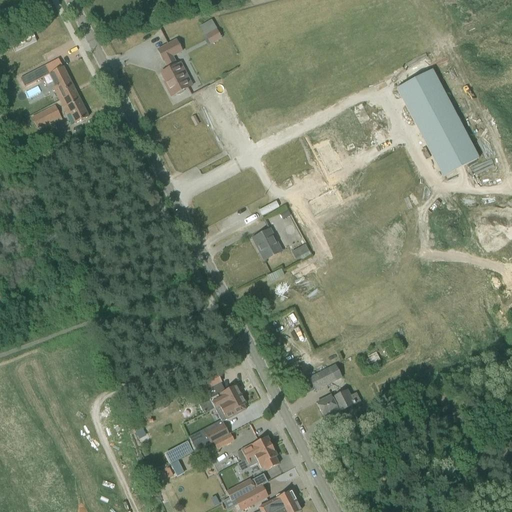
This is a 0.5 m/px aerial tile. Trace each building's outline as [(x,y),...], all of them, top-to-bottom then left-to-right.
[(398,0),(376,0),(219,70),(249,139),(429,59),(420,38),(506,0),(404,0),(399,2),(398,0)] [(211,20),(200,27),(205,36),(208,35),(213,44),(221,39),(216,30),(211,20)] [(452,59),(508,181),(511,179),(511,27),(509,21),(496,27),(501,37),(452,59)] [(157,50),(163,62),(164,61),(168,69),(160,73),(167,86),(165,87),(170,97),(176,94),(177,96),(180,95),(182,94),(184,92),(183,91),(188,88),(187,88),(181,77),(184,75),(179,66),(177,67),(172,57),(182,52),(176,41),(157,50)] [(0,52),(0,66),(11,62),(5,50),(0,52)] [(59,60),(21,79),(25,87),(49,75),(55,87),(53,89),(67,116),(70,114),(75,124),(79,122),(88,118),(63,68),(59,60)] [(396,89),(443,178),(478,159),(432,71),(396,89)] [(54,107),(38,115),(44,126),(60,118),(54,107)] [(10,124),(4,111),(0,113),(0,127),(1,129),(10,124)] [(194,116),(190,118),(194,126),(199,124),(194,116)] [(301,234),(409,184),(394,153),(287,203),(301,234)] [(313,258),(331,295),(439,242),(421,205),(313,258)] [(261,252),(259,253),(264,261),(272,257),(281,252),(270,230),(261,235),(252,239),(257,248),(258,247),(261,252)] [(305,245),(298,249),(302,256),(309,252),(305,245)] [(302,256),(300,257),(302,260),(311,256),(309,252),(302,256)] [(365,357),(370,368),(381,362),(376,352),(365,357)] [(308,379),(315,392),(342,378),(335,365),(308,379)] [(208,401),(199,406),(204,415),(214,409),(240,395),(235,386),(225,392),(220,383),(221,382),(221,383),(221,382),(217,374),(217,375),(201,383),(204,390),(203,391),(208,401)] [(316,404),(323,417),(329,414),(331,416),(360,401),(356,394),(350,397),(347,391),(332,399),(331,396),(316,404)] [(240,395),(214,409),(221,423),(246,410),(243,406),(245,405),(240,396),(240,395)] [(166,401),(155,406),(156,408),(158,412),(169,407),(166,402),(166,401)] [(203,430),(189,438),(196,452),(213,443),(226,436),(229,435),(223,424),(205,433),(203,430)] [(142,428),(135,431),(138,436),(145,433),(142,428)] [(226,436),(213,443),(217,451),(234,442),(230,434),(229,434),(229,435),(226,436)] [(241,463),(245,461),(271,447),(267,437),(236,453),(241,463)] [(186,441),(164,453),(170,464),(192,452),(186,441)] [(278,465),(275,458),(277,457),(271,447),(245,461),(249,468),(258,463),(261,469),(264,467),(266,471),(278,465)] [(157,484),(172,478),(168,467),(152,474),(157,484)] [(231,502),(235,500),(255,490),(250,480),(226,493),(229,498),(231,502)] [(235,500),(231,502),(229,498),(222,502),(227,510),(237,505),(241,511),(267,497),(261,486),(255,490),(235,500)] [(263,509),(257,511),(275,511),(296,502),(291,493),(284,496),(283,494),(276,498),(277,500),(262,507),(263,509)] [(216,496),(211,499),(215,507),(220,504),(216,496)] [(299,511),(301,511),(296,502),(275,511),(299,511)]
